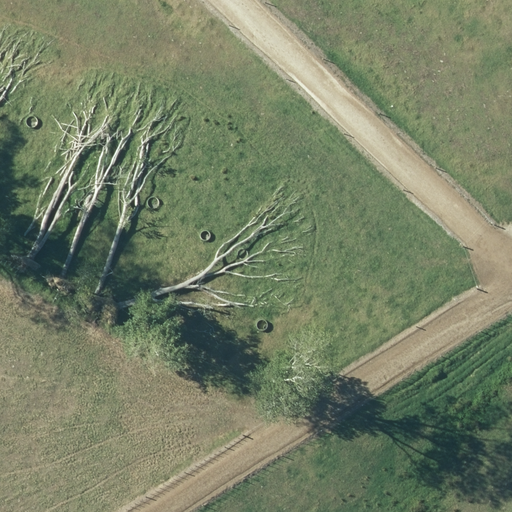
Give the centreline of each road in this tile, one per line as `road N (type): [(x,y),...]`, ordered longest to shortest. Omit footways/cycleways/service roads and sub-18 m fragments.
road 1 (track): [(139,0),(487,323)]
road 2 (track): [(511,334),(487,323),(180,511)]
